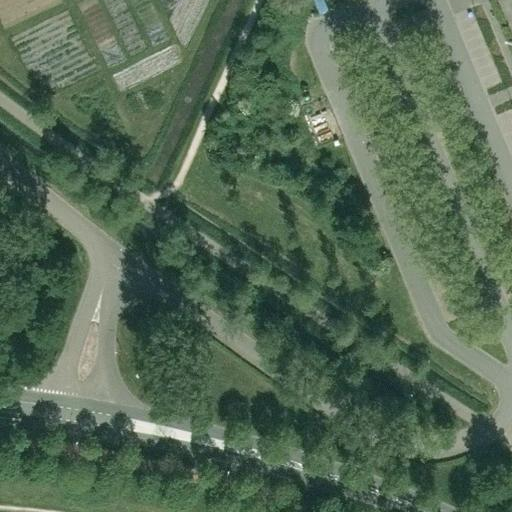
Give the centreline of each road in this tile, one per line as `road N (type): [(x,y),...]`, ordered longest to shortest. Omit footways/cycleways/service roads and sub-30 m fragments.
road 1 (unclassified): [(511,412),(460,446),(401,451),(120,258)]
road 2 (secondary): [(427,511),(268,457),(66,415)]
road 3 (unclassified): [(66,415),(120,258)]
road 4 (unclassified): [(120,258),(0,161)]
